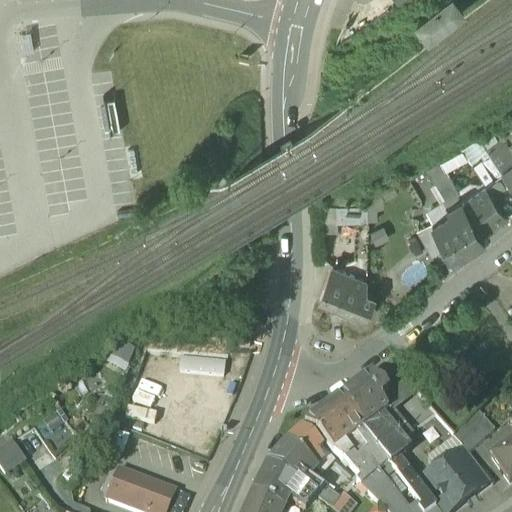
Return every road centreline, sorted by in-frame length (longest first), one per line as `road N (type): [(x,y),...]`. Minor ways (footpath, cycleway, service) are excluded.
road 1 (primary): [(275,369),(300,281),(288,102),(306,0)]
road 2 (residential): [(275,369),(304,379),(343,368),(511,243)]
road 3 (primary): [(216,511),(275,369)]
